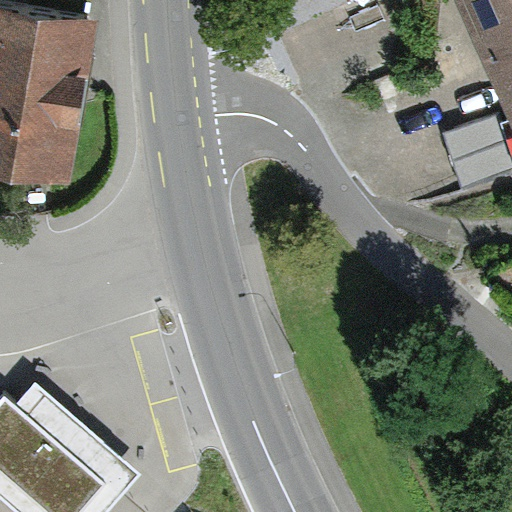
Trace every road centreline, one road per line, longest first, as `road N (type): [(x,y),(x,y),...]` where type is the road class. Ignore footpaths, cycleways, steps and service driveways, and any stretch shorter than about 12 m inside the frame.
road 1 (residential): [(511,355),(380,250),(280,127),(226,112),(176,118)]
road 2 (primary): [(200,254),(238,378),(295,511)]
road 3 (residential): [(200,254),(94,281),(0,289)]
road 4 (primary): [(176,118),(200,254)]
